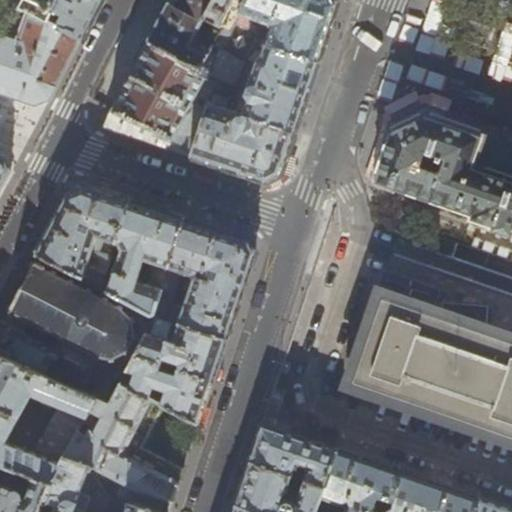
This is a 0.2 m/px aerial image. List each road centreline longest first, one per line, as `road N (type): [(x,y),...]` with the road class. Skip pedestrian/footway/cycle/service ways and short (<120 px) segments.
road 1 (residential): [(202,511),(300,222)]
road 2 (residential): [(300,222),(57,146)]
road 3 (residential): [(300,222),(335,145),(382,0)]
road 4 (residential): [(57,146),(125,0)]
